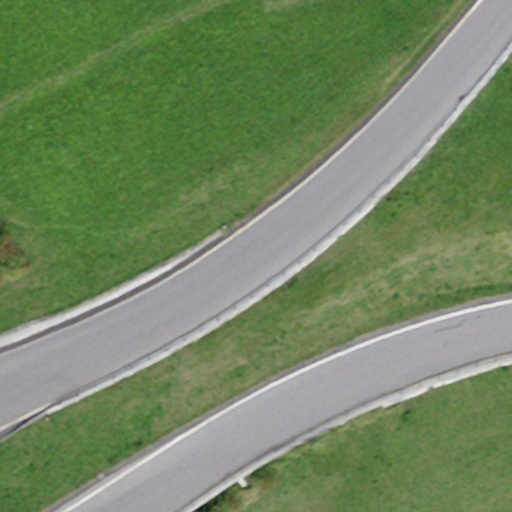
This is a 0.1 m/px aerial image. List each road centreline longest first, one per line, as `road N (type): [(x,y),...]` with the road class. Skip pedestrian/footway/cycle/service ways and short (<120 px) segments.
road 1 (tertiary): [(0,391),(207,294),(329,209),(511,10)]
road 2 (tertiary): [(511,330),(351,381),(250,433),(136,511)]
